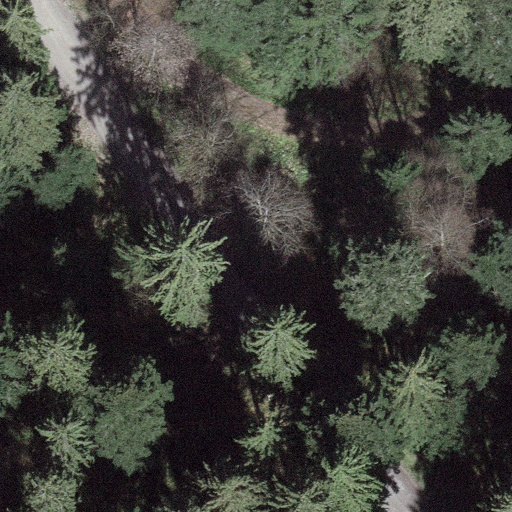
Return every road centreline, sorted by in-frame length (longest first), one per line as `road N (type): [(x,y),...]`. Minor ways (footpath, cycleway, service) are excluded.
road 1 (track): [(431,511),(349,418),(41,0)]
road 2 (track): [(511,96),(476,116),(373,130),(283,116),(188,73),(102,0)]
